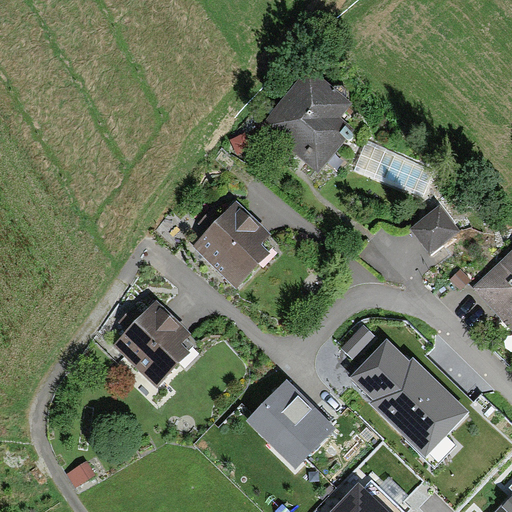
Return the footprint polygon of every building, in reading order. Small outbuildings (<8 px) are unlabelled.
[(347,103),(311,72),(264,125),(316,170),(344,137),(329,124),(347,103)] [(272,240),(235,205),(193,249),(238,291),(269,258),(262,250),(272,240)] [(441,210),(415,234),(431,252),(458,228),(441,210)] [(511,255),(475,289),(511,329),(511,255)] [(198,350),(155,306),(112,348),(156,392),(198,350)] [(341,345),(354,362),(379,344),(366,327),(341,345)] [(426,460),(468,418),(390,339),(348,381),(426,460)] [(332,433),(287,389),(251,427),(296,470),(332,433)] [(340,504),(331,496),(316,511),(385,511),(357,486),(340,504)] [(511,511),(511,490),(495,511),(511,511)]
